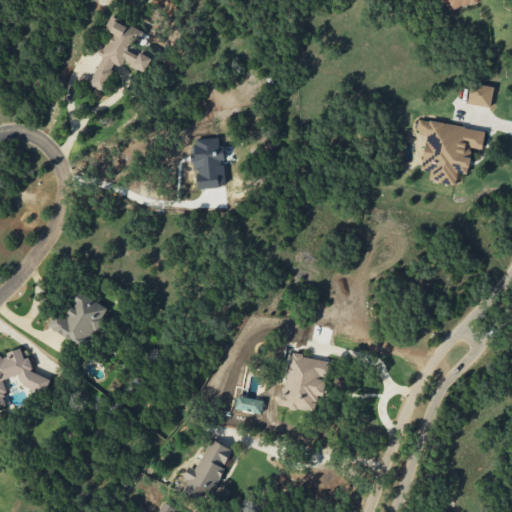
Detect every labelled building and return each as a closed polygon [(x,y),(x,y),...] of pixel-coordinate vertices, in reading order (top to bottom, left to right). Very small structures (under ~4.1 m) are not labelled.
[(443,0),(449,12),(476,0),(443,0)] [(89,84),(106,92),(119,60),(146,72),(152,58),(132,49),(141,30),(110,16),(103,31),(109,34),(100,56),(102,56),(89,84)] [(491,106),(493,86),(470,83),(468,103),(491,106)] [(485,127),(419,121),(417,139),(425,140),(422,170),(430,171),(429,181),(456,183),(457,173),(468,174),(470,156),(469,156),(470,147),(482,149),(485,127)] [(47,326),(85,348),(108,308),(79,291),(65,315),(56,310),(47,326)] [(51,378),(33,371),(30,359),(23,356),(21,348),(8,352),(5,357),(1,355),(0,355),(0,406),(6,405),(4,396),(6,391),(3,379),(18,375),(21,385),(44,394),(51,378)] [(329,360),(291,353),(283,394),(279,393),(276,404),(318,412),(324,377),(326,377),(329,360)] [(232,449),(211,439),(196,469),(188,465),(183,476),(188,479),(182,492),(206,504),(232,449)] [(173,511),(175,506),(163,502),(159,511),(173,511)]
